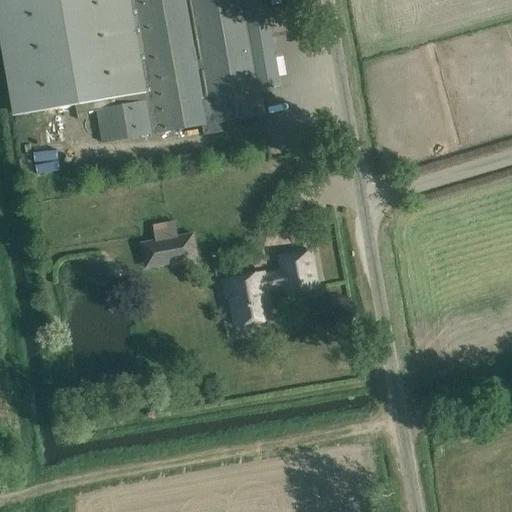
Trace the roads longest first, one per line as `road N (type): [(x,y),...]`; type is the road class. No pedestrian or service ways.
road 1 (unclassified): [(416,511),(328,0)]
road 2 (track): [(399,421),(0,491)]
